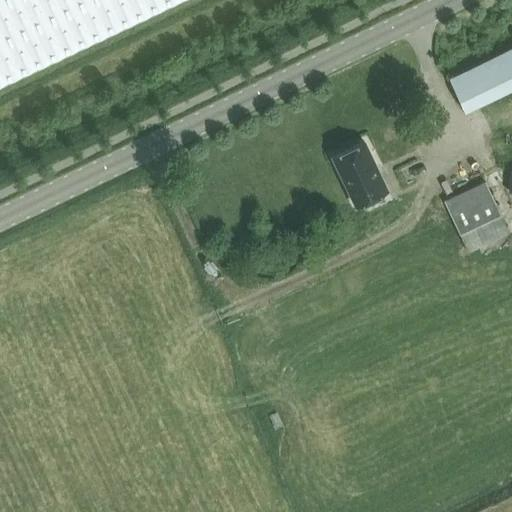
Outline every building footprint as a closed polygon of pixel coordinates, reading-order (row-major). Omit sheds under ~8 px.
[(0,0),(0,83),(175,0),(0,0)] [(511,41),(451,67),(467,104),(511,85),(511,41)] [(387,190),(364,142),(332,157),(355,205),(387,190)] [(493,200),(452,219),(468,253),(509,234),(493,200)] [(322,278),(257,302),(270,336),(467,264),(458,240),(326,288),(322,278)]
